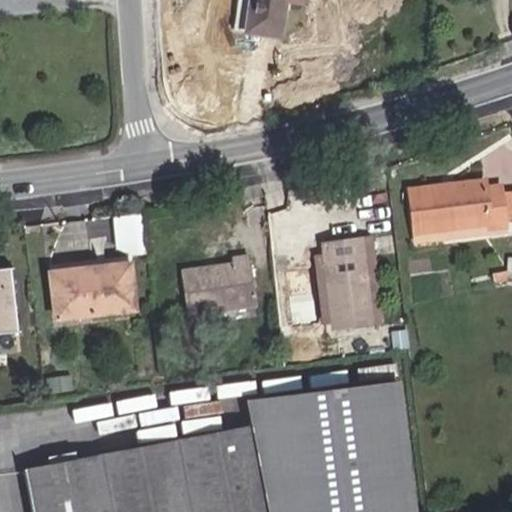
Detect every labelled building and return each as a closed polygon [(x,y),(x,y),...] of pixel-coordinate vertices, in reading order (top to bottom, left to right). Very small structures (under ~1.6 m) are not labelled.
[(247,0),(244,28),(288,32),(291,0),(247,0)] [(500,195),(499,186),(484,188),(483,181),(408,190),(413,235),(487,225),(488,231),(504,229),(503,223),(500,195)] [(511,221),(511,193),(500,195),(503,223),(511,221)] [(118,255),(147,250),(141,213),(113,217),(118,255)] [(414,243),(504,231),(504,229),(488,231),(487,225),(413,235),(414,243)] [(380,323),(370,238),(361,239),(371,324),(380,323)] [(371,324),(361,239),(323,244),(325,256),(333,321),(334,329),(371,324)] [(333,321),(325,256),(317,257),(325,322),(333,321)] [(256,304),(248,257),(230,260),(230,265),(180,273),(186,314),(256,304)] [(132,309),(127,265),(50,274),(55,318),(132,309)] [(507,279),(506,272),(491,276),(493,284),(507,281),(507,279)] [(0,336),(19,335),(12,273),(0,274),(0,336)] [(408,348),(405,323),(389,325),(392,350),(408,348)] [(364,368),(366,383),(398,379),(397,365),(364,368)] [(72,389),(71,375),(46,378),(48,392),(72,389)] [(414,511),(398,383),(246,402),(250,426),(23,470),(31,511),(414,511)]
